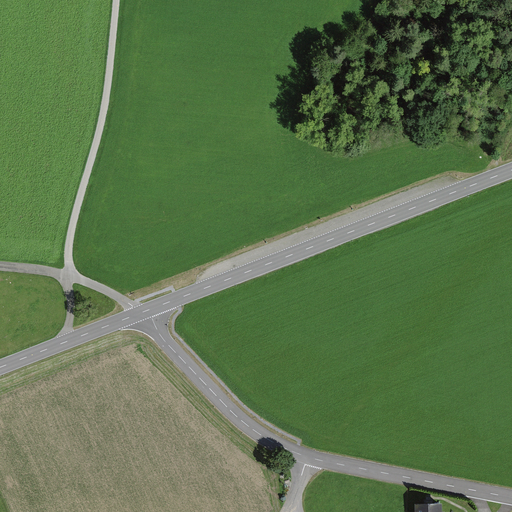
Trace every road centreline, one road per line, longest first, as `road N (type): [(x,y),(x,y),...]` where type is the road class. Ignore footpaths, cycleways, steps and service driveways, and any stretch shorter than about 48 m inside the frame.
road 1 (primary): [(511,169),(142,312)]
road 2 (track): [(118,0),(104,114),(67,275)]
road 3 (tertiary): [(142,312),(249,427),(308,458)]
road 4 (tertiary): [(308,458),(511,498)]
